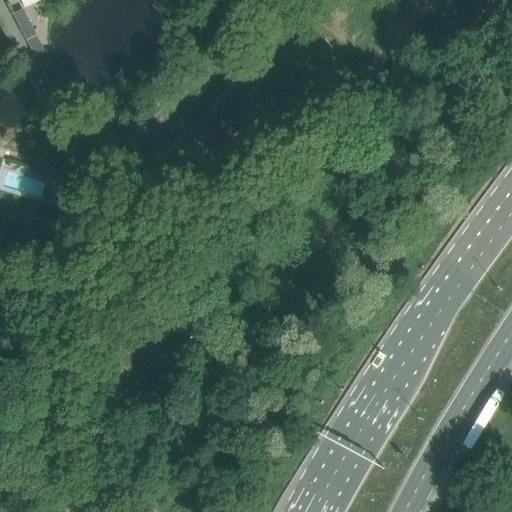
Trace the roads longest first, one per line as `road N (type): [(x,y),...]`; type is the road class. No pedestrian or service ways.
road 1 (secondary): [(511,212),(414,346),(315,511)]
road 2 (secondary): [(405,511),(511,332)]
